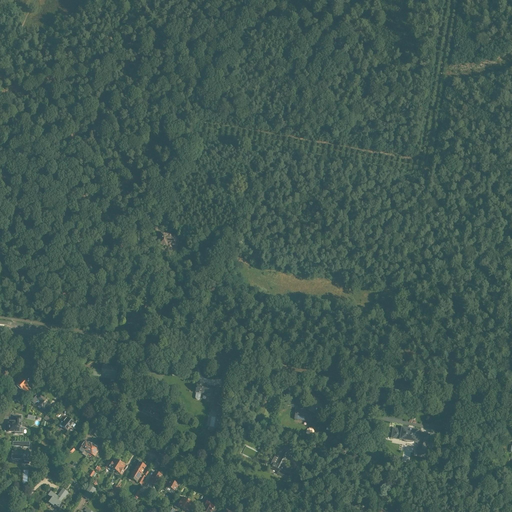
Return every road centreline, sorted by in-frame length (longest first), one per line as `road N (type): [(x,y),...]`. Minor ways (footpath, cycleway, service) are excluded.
road 1 (secondary): [(511,411),(25,328)]
road 2 (track): [(450,0),(390,391)]
road 3 (tertiary): [(269,511),(118,428),(32,351)]
road 4 (track): [(425,167),(190,125)]
road 5 (track): [(99,341),(160,208)]
road 6 (track): [(107,0),(0,85)]
